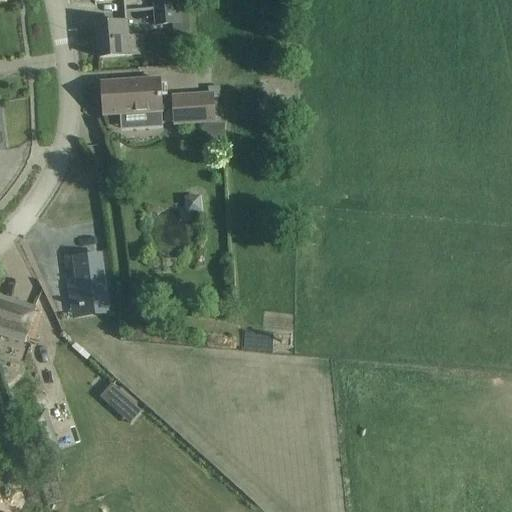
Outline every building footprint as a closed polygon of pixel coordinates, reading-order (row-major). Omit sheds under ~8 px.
[(152,0),(153,10),(187,7),(186,0),(152,0)] [(187,7),(153,10),(154,28),(173,26),(173,36),(187,35),(187,7)] [(129,39),(127,24),(97,27),(100,59),(142,56),(141,38),(129,39)] [(161,113),(159,81),(102,84),(104,116),(161,113)] [(216,124),(214,95),(172,97),(173,127),(216,124)] [(74,317),(73,306),(105,302),(100,255),(74,258),(77,284),(69,285),(72,317),(74,317)] [(0,336),(25,344),(36,309),(0,297),(0,336)] [(59,447),(45,410),(22,418),(35,456),(59,447)]
